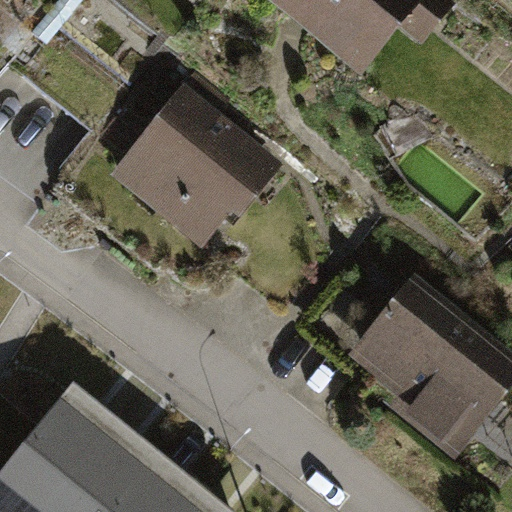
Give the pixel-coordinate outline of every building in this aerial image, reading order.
[(283,0),(365,66),(401,22),(422,39),(450,5),(444,0),(283,0)] [(181,95),(119,170),(178,218),(195,197),(222,219),(267,164),(181,95)] [(239,259),(266,281),(315,219),(288,198),(239,259)] [(293,302),(342,240),(315,219),(266,281),(293,302)] [(334,335),(377,282),(349,260),(306,313),(334,335)] [(377,282),(334,335),(361,357),(363,355),(412,395),(403,406),(453,446),(511,373),(511,365),(416,288),(403,304),(377,282)] [(64,399),(0,478),(0,511),(44,511),(108,434),(64,399)] [(119,511),(153,470),(108,434),(44,511),(119,511)] [(153,470),(119,511),(195,511),(200,507),(153,470)]
